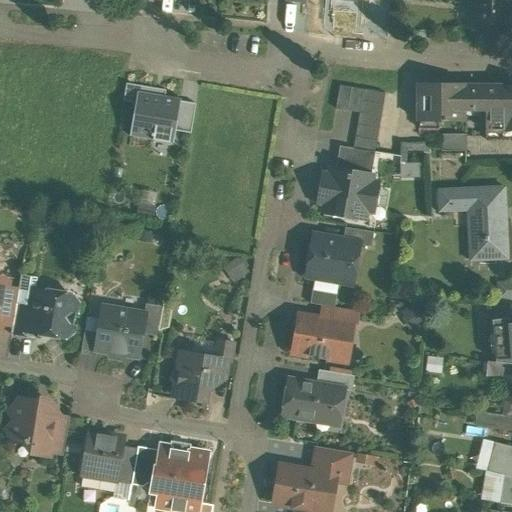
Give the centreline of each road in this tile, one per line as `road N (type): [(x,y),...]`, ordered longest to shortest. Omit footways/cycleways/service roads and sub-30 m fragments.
road 1 (residential): [(300,56),(289,134),(304,160),(295,218),(267,239),(236,435)]
road 2 (residential): [(0,28),(149,43),(175,57),(263,68),(300,56)]
road 3 (residential): [(0,367),(76,379),(117,413),(236,435)]
road 4 (residential): [(300,56),(316,50),(511,66)]
